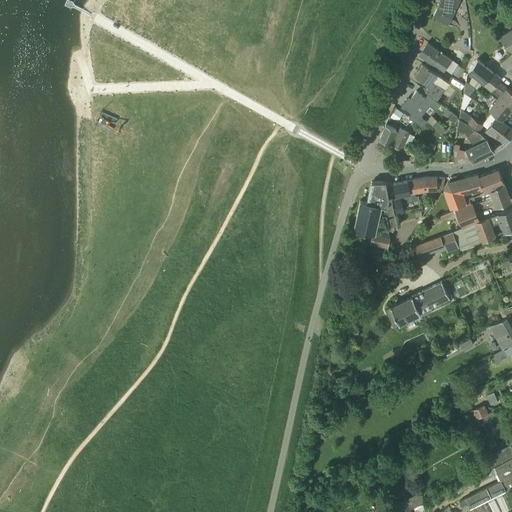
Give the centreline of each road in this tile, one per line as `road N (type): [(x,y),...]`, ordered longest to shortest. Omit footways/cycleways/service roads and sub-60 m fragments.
road 1 (unclassified): [(269,511),(301,364),(361,166)]
road 2 (unclassified): [(361,166),(422,0)]
road 3 (unclassified): [(361,166),(454,172),(502,156)]
road 4 (track): [(321,290),(323,198),(334,151)]
